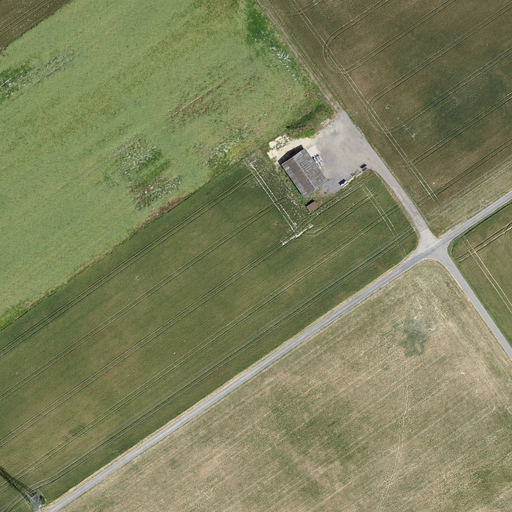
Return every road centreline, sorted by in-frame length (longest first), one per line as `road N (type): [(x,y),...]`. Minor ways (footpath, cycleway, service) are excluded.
road 1 (track): [(437,246),(58,511)]
road 2 (track): [(437,246),(511,352)]
